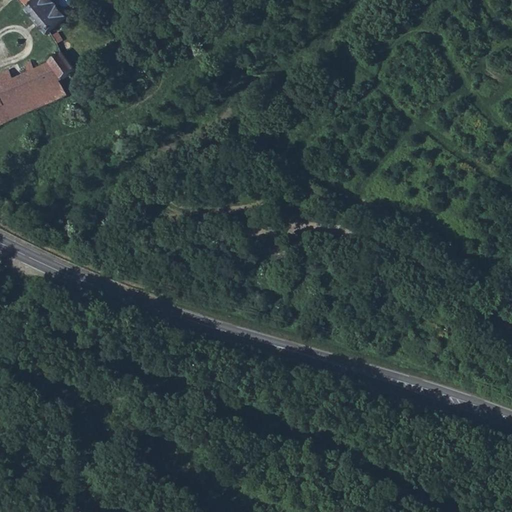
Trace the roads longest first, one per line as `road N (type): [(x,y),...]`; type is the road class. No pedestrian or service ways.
road 1 (secondary): [(229,333),(511,433)]
road 2 (secondary): [(511,414),(229,333)]
road 3 (secondary): [(0,242),(229,333)]
